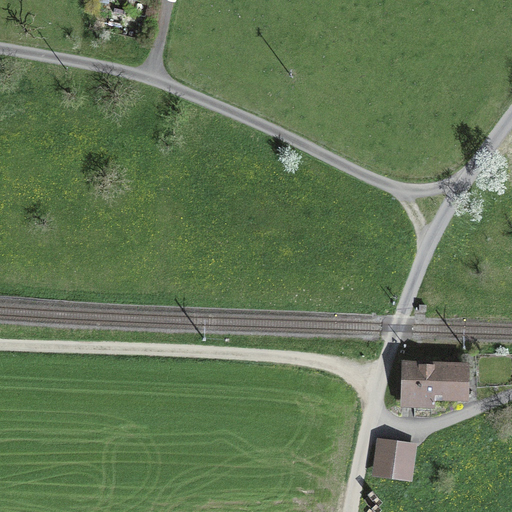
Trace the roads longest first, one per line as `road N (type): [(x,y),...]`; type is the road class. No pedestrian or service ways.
road 1 (track): [(0,49),(149,78),(398,189),(465,178)]
road 2 (track): [(0,343),(320,360),(380,375)]
road 3 (track): [(380,375),(428,244),(511,116)]
road 4 (track): [(369,419),(426,426),(511,395)]
